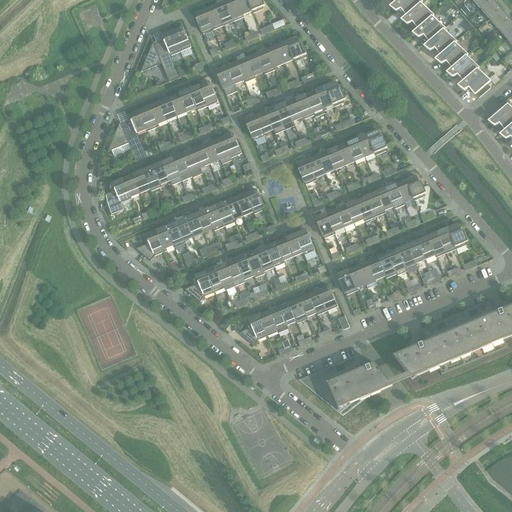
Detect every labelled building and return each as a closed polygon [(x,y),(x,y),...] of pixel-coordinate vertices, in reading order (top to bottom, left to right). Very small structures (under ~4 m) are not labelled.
[(171,4),(169,0),(164,0),(161,8),(161,9),(171,4)] [(242,16),(235,0),(229,0),(225,2),(233,20),(242,16)] [(252,12),(247,0),(235,0),(242,16),(252,12)] [(265,7),(262,0),(247,0),(252,12),(253,14),(264,10),(263,8),(265,7)] [(401,21),(423,2),(419,0),(397,0),(389,7),(396,12),(401,10),(406,16),(401,21)] [(472,0),(481,10),(491,0),(472,0)] [(489,20),(501,9),(493,0),(491,0),(481,10),(489,20)] [(233,20),(225,2),(215,6),(223,24),(233,20)] [(412,34),(434,15),(421,4),(423,2),(401,21),(407,25),(412,23),(418,29),(412,34)] [(223,24),(215,6),(205,10),(213,29),(223,24)] [(498,30),(510,19),(501,9),(489,20),(498,30)] [(214,31),(213,29),(205,10),(194,15),(203,35),(214,31)] [(424,47),(445,29),(432,17),(434,15),(412,34),(419,38),(423,36),(429,42),(423,47),(424,47)] [(507,40),(511,35),(511,21),(510,19),(498,30),(507,40)] [(471,28),(467,23),(462,27),(467,32),(471,28)] [(274,31),(271,26),(260,30),(263,36),(274,31)] [(191,48),(182,27),(172,32),(181,52),(191,48)] [(435,60),(457,42),(444,30),(445,29),(424,47),(430,51),(435,49),(440,55),(435,60)] [(172,32),(159,37),(162,42),(163,45),(166,44),(171,57),(181,52),(172,32)] [(477,47),(484,41),(480,37),(474,42),(477,47)] [(307,55),(303,45),(302,45),(302,43),(299,44),(297,38),(286,42),(294,60),(295,63),(306,58),(305,56),(307,55)] [(481,52),(488,46),(484,41),(477,47),(481,52)] [(180,78),(178,73),(166,44),(163,45),(162,42),(154,45),(153,43),(140,73),(161,64),(169,83),(180,78)] [(294,60),(286,42),(276,46),(284,64),(294,60)] [(446,74),(468,55),(455,44),(457,42),(435,60),(441,65),(446,62),(452,69),(446,73),(446,74)] [(284,64),(276,46),(266,50),(274,69),(275,68),(284,64)] [(266,50),(257,54),(264,73),(263,73),(264,75),(276,71),(275,68),(274,69),(266,50)] [(264,73),(257,54),(247,59),(254,77),(263,73),(264,73)] [(495,54),(491,58),(495,64),(500,60),(499,58),(495,54)] [(458,87),(479,68),(467,57),(468,55),(446,74),(453,78),(457,75),(463,82),(457,86),(458,87)] [(254,77),(247,59),(237,63),(244,81),(254,77)] [(244,81),(237,63),(227,67),(234,85),(244,81)] [(235,88),(234,85),(227,67),(216,71),(227,97),(237,92),(235,88)] [(487,85),(491,82),(478,70),(479,68),(458,87),(464,91),(469,89),(475,96),(476,95),(479,99),(490,89),(487,85)] [(315,80),(313,74),(302,79),(304,84),(315,80)] [(218,103),(213,90),(209,82),(199,86),(208,107),(218,103)] [(346,100),(342,90),(341,90),(341,88),(338,89),(336,83),(325,87),(334,108),(345,104),(344,101),(346,100)] [(208,107),(199,86),(189,91),(197,109),(198,111),(208,107)] [(334,108),(325,87),(315,91),(324,112),(334,108)] [(197,109),(189,91),(179,95),(187,113),(197,109)] [(324,112),(315,91),(305,96),(314,116),(315,118),(325,114),(324,112)] [(187,113),(179,95),(169,99),(177,117),(187,113)] [(314,116),(305,96),(295,100),(303,118),(304,121),(314,116)] [(177,117),(169,99),(159,103),(167,121),(177,117)] [(303,118),(295,100),(286,104),(293,122),(303,118)] [(167,121),(159,103),(149,107),(157,126),(167,121)] [(293,122),(286,104),(276,108),(285,131),(295,127),(293,122)] [(500,135),(511,124),(511,108),(508,105),(488,122),(495,127),(499,124),(505,130),(499,135),(500,135)] [(157,126),(149,107),(139,111),(147,130),(148,132),(158,128),(157,126)] [(285,131),(276,108),(266,112),(273,131),(275,135),(285,131)] [(147,130),(139,111),(127,117),(129,122),(130,125),(133,124),(137,134),(147,130)] [(273,131),(266,112),(256,116),(264,135),(273,131)] [(264,137),(264,135),(256,116),(245,121),(254,142),(264,137)] [(354,125),(352,119),(341,124),(343,130),(354,125)] [(147,158),(145,152),(137,134),(133,124),(130,125),(129,122),(121,125),(120,123),(107,153),(129,144),(136,163),(147,158)] [(511,124),(500,135),(506,140),(511,137),(511,138),(511,124)] [(388,149),(383,139),(382,137),(380,138),(378,131),(367,136),(375,154),(376,156),(386,152),(385,150),(388,149)] [(242,155),(236,142),(233,134),(222,138),(230,157),(231,159),(242,155)] [(375,154),(367,136),(357,140),(365,158),(375,154)] [(222,138),(213,142),(220,161),(222,165),(232,161),(231,159),(230,157),(222,138)] [(365,158),(357,140),(347,144),(355,162),(365,158)] [(220,161),(213,142),(202,146),(210,165),(220,161)] [(355,162),(347,144),(337,148),(345,167),(355,162)] [(210,165),(202,146),(193,151),(200,169),(210,165)] [(345,167),(337,148),(327,152),(335,171),(345,167)] [(200,169),(193,151),(182,155),(190,173),(200,169)] [(335,171),(327,152),(317,156),(325,175),(335,171)] [(190,173),(182,155),(173,159),(180,177),(190,173)] [(325,175),(317,156),(307,161),(315,179),(325,175)] [(173,159),(163,163),(170,182),(172,186),(182,182),(180,177),(173,159)] [(315,179),(307,161),(297,165),(306,186),(316,181),(315,179)] [(170,182),(163,163),(153,167),(160,186),(170,182)] [(160,186),(153,167),(143,172),(150,190),(160,186)] [(396,173),(394,168),(383,172),(385,178),(396,173)] [(150,190),(143,172),(133,176),(141,194),(150,190)] [(141,194),(133,176),(123,180),(131,198),(141,194)] [(426,194),(422,184),(421,182),(419,183),(417,177),(406,181),(415,202),(425,197),(424,195),(426,194)] [(131,198),(123,180),(110,185),(113,193),(105,196),(107,204),(110,212),(112,216),(125,211),(122,205),(131,201),(131,198)] [(415,202),(406,181),(396,185),(405,206),(406,205),(405,203),(413,200),(414,202),(415,202)] [(405,206),(396,185),(386,189),(395,210),(405,206)] [(395,210),(386,189),(376,193),(385,214),(386,214),(385,212),(393,208),(394,210),(395,210)] [(265,211),(260,198),(256,190),(246,194),(254,215),(265,211)] [(385,214),(376,193),(366,198),(375,218),(385,214)] [(254,215),(246,194),(236,198),(243,217),(253,213),(254,215)] [(243,217),(236,198),(226,203),(234,223),(235,223),(234,221),(243,217)] [(375,218),(366,198),(356,202),(365,223),(375,218)] [(365,223),(356,202),(346,206),(354,224),(364,220),(365,223)] [(234,223),(226,203),(216,207),(225,228),(234,223)] [(354,224),(346,206),(336,210),(344,229),(354,224)] [(225,228),(216,207),(206,211),(215,232),(225,228)] [(344,229),(336,210),(326,214),(335,235),(336,235),(335,232),(344,229)] [(215,232),(206,211),(196,215),(204,234),(213,230),(214,232),(215,232)] [(435,219),(433,213),(422,218),(424,223),(435,219)] [(335,235),(326,214),(316,219),(325,239),(335,235)] [(204,234),(196,215),(186,219),(194,238),(204,234)] [(194,238),(186,219),(176,224),(185,244),(184,242),(194,238)] [(185,244),(176,224),(166,228),(175,248),(185,244)] [(468,242),(464,232),(464,233),(463,230),(461,231),(458,225),(448,229),(457,250),(467,246),(466,243),(468,242)] [(175,248),(166,228),(156,232),(165,253),(165,252),(164,250),(173,246),(174,249),(175,248)] [(457,250),(448,229),(438,234),(446,254),(457,250)] [(315,251),(309,239),(306,231),(296,235),(304,256),(315,251)] [(165,253),(156,232),(143,237),(147,245),(135,250),(151,262),(155,257),(165,253)] [(446,254),(438,234),(428,238),(437,258),(446,254)] [(304,256),(296,235),(286,239),(293,258),(303,254),(304,256)] [(437,258),(428,238),(418,242),(426,260),(435,256),(436,259),(437,258)] [(293,258),(286,239),(276,243),(284,264),(285,264),(284,262),(293,258)] [(426,260),(418,242),(408,246),(417,267),(418,266),(417,264),(426,260)] [(284,264),(276,243),(266,248),(274,268),(284,264)] [(417,267),(408,246),(398,250),(407,271),(417,267)] [(274,268),(266,248),(256,252),(264,272),(274,268)] [(407,271),(398,250),(388,254),(397,275),(398,275),(397,272),(406,269),(406,271),(407,271)] [(264,272),(256,252),(246,256),(254,277),(255,276),(254,274),(263,270),(264,273),(264,272)] [(199,264),(195,254),(190,256),(191,260),(194,266),(199,264)] [(397,275),(388,254),(378,259),(386,279),(397,275)] [(254,277),(246,256),(236,260),(244,281),(254,277)] [(386,279),(378,259),(368,263),(376,281),(385,277),(386,279)] [(244,281),(236,260),(226,264),(233,283),(243,279),(244,281)] [(477,267),(474,261),(463,266),(466,272),(477,267)] [(376,281),(368,263),(358,267),(366,285),(376,281)] [(233,283),(226,264),(216,268),(225,289),(224,287),(233,283)] [(366,285),(358,267),(348,271),(357,292),(358,291),(357,289),(366,285)] [(225,289),(216,268),(206,273),(215,293),(225,289)] [(357,292),(348,271),(338,276),(346,296),(357,292)] [(215,293),(206,273),(193,278),(196,286),(185,290),(200,303),(205,298),(215,293)] [(421,290),(416,279),(411,281),(413,287),(416,293),(421,290)] [(338,308),(333,295),(329,287),(319,291),(328,312),(338,308)] [(328,312),(319,291),(309,295),(318,316),(328,312)] [(249,304),(244,294),(239,296),(241,301),(243,307),(249,304)] [(318,316),(309,295),(299,300),(308,320),(307,318),(316,314),(317,316),(318,316)] [(308,320),(299,300),(289,304),(298,324),(308,320)] [(298,324),(289,304),(279,308),(287,326),(296,322),(297,325),(298,324)] [(411,379),(511,336),(511,306),(394,356),(393,356),(406,373),(411,379)] [(287,326),(279,308),(269,312),(278,333),(277,330),(287,326)] [(278,333),(269,312),(259,316),(268,337),(278,333)] [(268,337),(259,316),(246,322),(250,329),(238,334),(254,346),(258,341),(268,337)] [(349,328),(347,323),(345,317),(339,320),(344,331),(349,328)] [(366,398),(393,387),(393,386),(388,380),(375,364),(366,368),(366,369),(360,372),(355,359),(301,381),(337,411),(343,415),(366,398)] [(393,386),(411,379),(406,373),(388,380),(393,386)]
